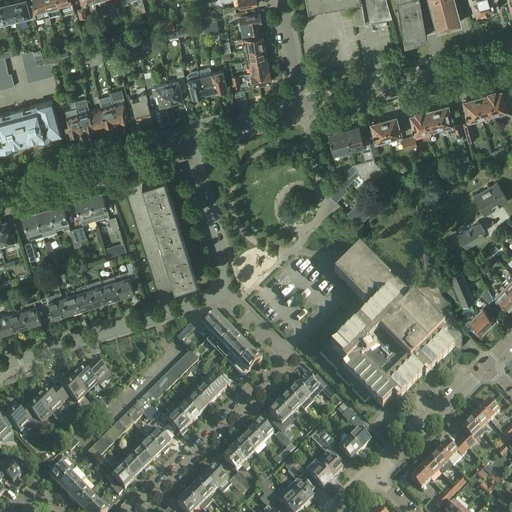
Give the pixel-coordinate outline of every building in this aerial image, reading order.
[(25,0),(23,0),(20,1),(19,0),(14,1),(14,2),(13,2),(17,20),(23,18),(24,20),(30,19),(25,0)] [(45,0),(32,0),(33,3),(31,3),(36,19),(43,17),(45,25),(51,24),(50,17),(45,0)] [(57,0),(45,0),(50,17),(61,14),(60,11),(57,0)] [(61,14),(61,16),(74,13),(71,0),(57,0),(60,11),(61,14)] [(386,20),(392,19),(386,0),(306,0),(308,12),(320,9),(340,6),(351,4),(355,26),(371,23),(372,30),(387,27),(386,20)] [(397,0),(404,42),(427,36),(420,0),(430,0),(438,28),(460,22),(454,0),(397,0)] [(481,16),(487,15),(483,0),(468,0),(470,5),(471,4),(473,12),(476,11),(477,14),(480,14),(481,16)] [(493,10),(499,8),(496,0),(483,0),(487,15),(493,13),(493,10)] [(13,2),(11,3),(10,2),(5,4),(0,6),(4,23),(4,25),(10,23),(10,21),(17,20),(13,2)] [(235,6),(223,8),(224,16),(235,13),(237,12),(235,6)] [(87,19),(84,7),(77,9),(80,21),(87,19)] [(237,12),(235,13),(236,17),(240,17),(241,25),(246,24),(247,33),(259,31),(258,26),(261,26),(260,22),(261,21),(260,12),(245,15),(244,10),(237,12)] [(201,13),(203,20),(212,18),(211,11),(201,13)] [(203,22),(206,36),(219,33),(217,20),(203,22)] [(164,32),(171,30),(169,24),(162,25),(164,32)] [(193,32),(204,30),(203,24),(192,26),(193,32)] [(193,34),(191,26),(177,28),(179,37),(193,34)] [(178,37),(177,30),(158,34),(159,40),(178,37)] [(119,35),(120,41),(129,39),(128,33),(119,35)] [(265,41),(263,41),(262,35),(242,38),(243,45),(246,44),(247,50),(266,47),(265,41)] [(141,46),(149,45),(147,38),(138,40),(140,49),(142,48),(141,46)] [(139,46),(128,48),(130,56),(141,54),(139,46)] [(267,53),(266,47),(247,50),(245,50),(247,62),(267,59),(266,53),(267,53)] [(0,58),(5,57),(12,55),(11,49),(0,52),(0,58)] [(104,59),(115,56),(113,49),(102,51),(104,59)] [(33,55),(32,51),(21,54),(23,62),(34,59),(33,55)] [(60,53),(62,59),(66,58),(69,57),(67,51),(60,53)] [(43,58),(44,64),(45,64),(51,63),(61,60),(59,52),(52,54),(52,55),(43,58)] [(98,52),(91,54),(93,63),(100,61),(98,52)] [(34,59),(36,67),(38,66),(44,64),(43,58),(42,53),(33,55),(34,59)] [(34,59),(23,62),(25,69),(32,68),(36,67),(34,59)] [(268,64),(267,59),(247,62),(248,67),(251,67),(251,73),(269,70),(269,64),(268,64)] [(45,64),(48,77),(54,75),(51,63),(45,64)] [(38,66),(41,79),(48,77),(45,64),(44,64),(38,66)] [(166,83),(171,102),(172,102),(183,99),(180,87),(187,85),(182,65),(175,67),(178,80),(172,81),(166,83)] [(7,66),(0,67),(0,76),(5,75),(9,74),(7,66)] [(41,79),(38,66),(36,67),(32,68),(35,81),(39,80),(41,79)] [(32,68),(25,69),(28,82),(35,81),(32,68)] [(216,92),(211,73),(210,68),(198,71),(204,95),(216,92)] [(187,76),(193,98),(204,95),(198,71),(198,70),(191,72),(187,76)] [(217,92),(219,93),(221,92),(222,91),(222,90),(228,89),(223,70),(211,73),(216,92),(217,92)] [(270,71),(269,70),(251,73),(246,73),(247,79),(248,79),(248,85),(271,81),(270,71)] [(8,88),(15,86),(11,73),(9,74),(5,75),(8,88)] [(0,80),(2,89),(8,88),(5,75),(0,76),(0,80)] [(160,105),(165,104),(167,105),(170,104),(171,102),(166,83),(154,86),(152,76),(145,78),(149,94),(154,93),(155,96),(158,95),(160,105)] [(232,77),(234,88),(241,87),(238,76),(232,77)] [(140,118),(144,117),(145,115),(151,113),(147,99),(148,99),(144,87),(138,88),(140,98),(133,100),(132,97),(126,99),(131,116),(136,114),(137,117),(139,116),(140,118)] [(487,91),(488,94),(494,114),(500,112),(501,115),(508,113),(505,100),(504,100),(501,90),(496,92),(495,89),(487,91)] [(127,119),(129,119),(122,92),(110,95),(113,105),(117,122),(123,121),(124,122),(127,121),(127,119)] [(489,115),(494,114),(488,94),(476,97),(481,117),(482,121),(490,119),(489,115)] [(75,103),(73,97),(68,98),(73,116),(78,114),(75,103)] [(467,121),(468,120),(481,117),(476,97),(463,100),(466,113),(465,113),(467,121)] [(0,149),(61,133),(52,100),(0,114),(0,149)] [(92,130),(92,129),(94,129),(89,111),(87,100),(75,103),(78,114),(83,132),(88,130),(89,131),(92,130)] [(112,124),(117,122),(113,105),(101,108),(106,126),(107,125),(108,126),(111,125),(112,124)] [(456,138),(462,136),(459,125),(454,127),(452,117),(451,118),(447,105),(435,108),(440,128),(442,134),(449,132),(449,133),(455,132),(456,138)] [(94,129),(106,126),(101,108),(90,111),(89,111),(94,129)] [(427,131),(440,128),(435,108),(422,111),(427,131)] [(414,135),(427,131),(422,111),(422,109),(414,111),(415,114),(410,115),(412,125),(411,125),(414,135)] [(77,133),(83,132),(78,114),(73,116),(66,118),(70,135),(72,134),(74,135),(76,135),(77,133)] [(383,118),(388,139),(402,135),(400,127),(399,127),(396,116),(390,118),(389,116),(383,118)] [(375,142),(388,139),(383,118),(377,120),(377,121),(370,123),(373,134),(375,142)] [(469,123),(463,124),(467,139),(473,137),(469,123)] [(373,156),(370,145),(368,139),(363,140),(359,126),(345,130),(351,152),(354,164),(353,165),(358,170),(356,172),(366,181),(372,176),(376,179),(384,171),(374,161),(373,156)] [(342,154),(351,152),(345,130),(328,134),(334,154),(342,152),(342,154)] [(414,136),(408,138),(410,148),(417,147),(414,136)] [(404,150),(410,148),(408,138),(401,140),(404,150)] [(370,145),(373,156),(379,154),(376,144),(370,145)] [(469,162),(467,155),(458,158),(460,164),(469,162)] [(358,170),(353,165),(341,177),(346,182),(356,172),(358,170)] [(142,183),(153,218),(175,211),(164,176),(142,183)] [(497,182),(474,195),(485,214),(508,201),(497,182)] [(102,192),(88,196),(94,214),(101,211),(103,218),(109,216),(107,210),(102,192)] [(96,220),(94,214),(88,196),(75,200),(82,224),(96,220)] [(360,201),(348,213),(359,225),(371,213),(360,201)] [(62,203),(49,208),(55,225),(56,230),(64,228),(64,230),(70,228),(62,203)] [(55,225),(49,208),(36,212),(42,232),(48,230),(47,228),(55,225)] [(153,218),(164,252),(186,245),(175,211),(153,218)] [(42,232),(36,212),(22,216),(30,240),(43,236),(42,232)] [(119,229),(116,217),(109,219),(113,231),(119,229)] [(457,235),(463,244),(484,231),(480,223),(475,225),(472,220),(469,222),(472,227),(457,235)] [(7,221),(0,222),(0,243),(6,242),(6,245),(17,242),(14,233),(11,234),(7,221)] [(77,229),(81,241),(88,239),(84,227),(77,229)] [(81,241),(77,229),(70,231),(75,248),(82,246),(81,241)] [(31,242),(25,244),(30,261),(36,259),(31,242)] [(126,243),(107,246),(109,256),(127,252),(126,243)] [(349,388),(351,386),(354,389),(352,391),(365,403),(371,397),(383,409),(394,398),(397,402),(424,376),(426,378),(455,349),(444,338),(447,335),(443,331),(445,329),(414,298),(403,308),(400,305),(409,297),(397,285),(395,287),(389,280),(390,279),(364,251),(365,250),(359,244),(351,252),(353,255),(335,273),(365,304),(368,300),(375,307),(339,343),(335,339),(320,354),(338,373),(336,375),(349,388)] [(186,245),(164,252),(174,287),(197,280),(186,245)] [(499,249),(495,245),(490,251),(493,254),(499,249)] [(5,263),(7,269),(16,267),(14,261),(5,263)] [(115,275),(121,296),(135,292),(134,290),(140,288),(135,269),(120,274),(115,275)] [(461,270),(449,275),(462,305),(474,300),(461,270)] [(507,278),(501,283),(504,286),(511,294),(511,275),(510,274),(510,273),(506,277),(507,278)] [(101,280),(108,300),(121,296),(115,275),(101,280)] [(0,284),(0,289),(0,290),(12,287),(10,279),(4,282),(4,284),(0,284)] [(88,284),(94,305),(108,300),(101,280),(88,284)] [(477,283),(481,290),(486,287),(482,280),(477,283)] [(75,288),(81,309),(94,305),(88,284),(75,288)] [(508,308),(511,304),(511,294),(504,286),(495,295),(508,308)] [(62,297),(68,313),(81,309),(75,288),(65,291),(67,295),(62,297)] [(489,303),(493,299),(487,288),(480,294),(489,303)] [(41,298),(44,308),(47,317),(53,315),(54,317),(68,313),(62,297),(61,292),(41,298)] [(41,319),(47,317),(44,308),(41,298),(21,304),(23,309),(28,325),(42,321),(41,319)] [(482,332),(484,330),(485,331),(493,323),(492,322),(495,319),(489,314),(492,310),(486,305),(483,308),(483,307),(466,324),(471,330),(475,327),(480,332),(480,331),(482,332)] [(9,313),(14,329),(28,325),(23,309),(9,313)] [(0,330),(1,334),(14,329),(9,313),(0,316),(0,330)] [(206,330),(212,336),(224,324),(215,314),(203,326),(201,324),(198,327),(204,333),(206,330)] [(234,333),(224,324),(212,336),(206,341),(215,351),(217,350),(234,333)] [(177,339),(181,344),(190,335),(185,330),(177,339)] [(240,345),(243,342),(234,333),(217,350),(226,359),(240,345)] [(248,347),(249,346),(245,341),(243,343),(243,342),(240,345),(226,359),(225,360),(234,369),(252,351),(248,347)] [(244,378),(261,361),(252,351),(234,369),(244,378)] [(186,357),(194,365),(199,361),(190,353),(186,357)] [(181,361),(190,370),(194,365),(186,357),(181,361)] [(112,376),(97,361),(86,372),(98,384),(101,387),(112,376)] [(181,361),(177,365),(186,374),(190,370),(181,361)] [(173,369),(181,378),(186,374),(177,365),(173,369)] [(88,393),(98,384),(86,372),(83,369),(73,379),(88,393)] [(173,369),(169,374),(177,382),(181,378),(173,369)] [(164,378),(173,386),(177,382),(169,374),(164,378)] [(220,380),(228,389),(233,384),(224,375),(220,380)] [(226,390),(214,377),(204,386),(217,399),(226,390)] [(307,377),(297,386),(310,399),(319,390),(307,377)] [(160,382),(169,391),(173,386),(164,378),(160,382)] [(77,404),(88,393),(73,379),(63,388),(60,385),(55,390),(66,401),(71,397),(77,404)] [(156,386),(164,395),(169,391),(160,382),(156,386)] [(152,391),(160,399),(164,395),(156,386),(152,391)] [(208,409),(217,399),(204,386),(195,396),(208,409)] [(313,403),(310,399),(297,386),(288,396),(301,409),(304,412),(313,403)] [(331,402),(335,398),(326,388),(322,393),(331,402)] [(52,415),(66,401),(55,390),(51,394),(48,391),(38,401),(52,415)] [(147,395),(156,403),(160,399),(152,391),(147,395)] [(143,399),(152,408),(156,403),(147,395),(143,399)] [(199,418),(208,409),(195,396),(186,405),(199,418)] [(301,409),(288,396),(279,405),(291,418),(301,409)] [(139,403),(156,420),(160,416),(152,408),(143,399),(139,403)] [(52,415),(38,401),(28,410),(25,407),(20,412),(19,412),(34,427),(37,430),(42,426),(52,415)] [(489,402),(480,411),(490,422),(500,413),(489,402)] [(151,425),(156,420),(139,403),(135,407),(143,416),(151,425)] [(189,427),(199,418),(186,405),(176,414),(189,427)] [(282,427),(291,418),(279,405),(269,415),(282,427)] [(345,405),(338,411),(352,425),(358,419),(345,405)] [(139,420),(143,416),(135,407),(130,412),(139,420)] [(3,414),(0,416),(0,421),(9,431),(14,426),(20,433),(25,429),(29,433),(34,427),(19,412),(20,412),(16,408),(6,418),(3,414)] [(481,431),(490,422),(480,411),(471,420),(481,431)] [(126,416),(135,424),(139,420),(130,412),(126,416)] [(187,433),(185,431),(189,427),(176,414),(167,423),(180,436),(182,438),(187,433)] [(126,416),(122,420),(130,429),(135,424),(126,416)] [(315,423),(318,427),(324,422),(320,418),(315,423)] [(118,424),(126,433),(130,429),(122,420),(118,424)] [(476,444),(472,440),(481,431),(471,420),(461,430),(467,435),(460,442),(469,451),(476,444)] [(0,421),(0,444),(11,433),(9,431),(0,421)] [(261,423),(251,432),(264,445),(273,435),(261,423)] [(314,431),(318,427),(315,423),(310,427),(314,431)] [(118,424),(113,428),(122,437),(126,433),(118,424)] [(511,427),(503,436),(508,441),(511,437),(511,427)] [(113,428),(109,432),(118,441),(118,440),(122,437),(113,428)] [(349,440),(361,452),(371,442),(367,438),(366,439),(359,431),(349,440)] [(109,432),(105,437),(114,445),(118,441),(109,432)] [(149,441),(162,454),(171,445),(158,432),(149,441)] [(255,454),(264,445),(251,432),(243,440),(242,441),(255,454)] [(291,446),(288,443),(280,434),(275,438),(291,453),(295,449),(291,446)] [(330,450),(322,441),(315,434),(310,439),(326,455),(330,450)] [(322,441),(330,450),(335,445),(326,436),(322,441)] [(109,449),(114,445),(105,437),(101,440),(101,441),(109,449)] [(79,445),(74,440),(66,448),(71,453),(79,445)] [(361,452),(349,440),(339,450),(343,454),(342,455),(344,456),(345,456),(351,462),(361,452)] [(96,445),(105,454),(109,449),(101,441),(96,445)] [(152,463),(162,454),(149,441),(140,450),(152,463)] [(240,444),(233,450),(245,463),(255,454),(242,441),(240,444)] [(462,457),(469,451),(460,442),(453,449),(448,443),(438,453),(452,467),(453,467),(463,458),(462,457)] [(496,446),(500,450),(504,445),(501,442),(496,446)] [(101,458),(105,454),(96,445),(92,449),(101,458)] [(96,462),(101,458),(92,449),(88,454),(96,462)] [(505,449),(502,452),(499,454),(502,457),(507,452),(505,449)] [(152,463),(140,450),(130,459),(143,472),(146,474),(150,469),(148,467),(152,463)] [(250,468),(245,463),(233,450),(223,460),(236,473),(241,467),(246,472),(250,468)] [(438,453),(429,462),(439,473),(443,476),(452,467),(438,453)] [(49,478),(59,488),(76,470),(62,455),(49,468),(54,473),(49,478)] [(317,465),(321,469),(333,480),(343,471),(338,466),(338,465),(331,457),(324,464),(321,461),(317,465)] [(0,467),(0,480),(5,486),(10,481),(13,485),(23,474),(8,459),(0,467)] [(134,481),(143,472),(130,459),(121,468),(134,481)] [(429,462),(420,471),(430,482),(439,473),(429,462)] [(306,474),(297,465),(296,463),(292,467),(293,469),(302,477),(302,478),(306,474)] [(209,473),(205,477),(218,490),(223,495),(232,486),(230,483),(215,468),(214,468),(212,466),(207,471),(209,473)] [(124,491),(134,481),(121,468),(112,478),(124,491)] [(302,477),(293,469),(288,474),(296,483),(302,477)] [(323,490),(333,480),(321,469),(317,473),(316,472),(309,478),(317,487),(318,486),(323,490)] [(86,479),(76,470),(59,488),(68,497),(81,484),(86,479)] [(421,491),(430,482),(420,471),(410,480),(421,491)] [(239,475),(234,479),(247,492),(252,488),(239,475)] [(269,480),(267,478),(264,475),(261,479),(265,483),(269,480)] [(209,499),(218,490),(205,477),(196,487),(209,499)] [(302,477),(296,483),(287,492),(304,509),(314,499),(310,495),(315,491),(302,478),(302,477)] [(243,497),(247,492),(234,479),(230,483),(232,486),(243,497)] [(504,484),(499,480),(496,484),(503,490),(505,487),(503,485),(504,484)] [(118,497),(123,492),(115,483),(110,488),(118,497)] [(90,493),(81,484),(68,497),(77,506),(90,493)] [(258,490),(264,496),(274,506),(278,502),(278,501),(278,500),(263,485),(258,490)] [(488,488),(487,488),(484,491),(490,496),(496,489),(491,485),(488,488)] [(203,511),(212,503),(209,499),(196,487),(187,496),(199,509),(202,511),(203,511)] [(287,492),(278,500),(278,501),(278,502),(288,511),(300,511),(304,509),(287,492)] [(89,511),(99,503),(90,493),(77,506),(82,511),(89,511)] [(183,511),(195,511),(199,509),(187,496),(177,506),(183,511)] [(271,511),(270,510),(274,506),(264,496),(260,501),(267,509),(264,511),(271,511)] [(436,505),(441,510),(450,501),(445,496),(436,505)] [(447,511),(465,511),(469,508),(459,499),(447,511)] [(498,503),(503,508),(506,504),(501,499),(498,503)] [(108,511),(99,503),(89,511),(108,511)]
